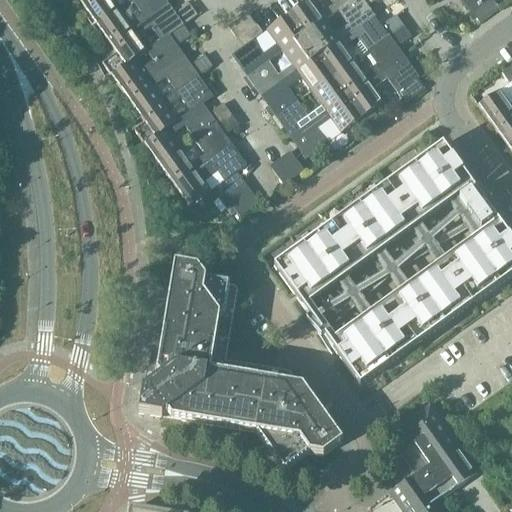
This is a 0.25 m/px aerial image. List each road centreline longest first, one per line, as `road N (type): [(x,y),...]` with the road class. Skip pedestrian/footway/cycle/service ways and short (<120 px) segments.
road 1 (tertiary): [(63,407),(84,321),(80,196),(46,101),(5,46)]
road 2 (tertiary): [(5,46),(38,210),(41,358),(30,392)]
road 3 (residential): [(308,511),(358,477),(360,445),(255,285)]
road 4 (residential): [(213,23),(217,49),(257,131),(262,178),(275,196)]
road 5 (residential): [(259,511),(216,484),(86,463)]
road 6 (residential): [(511,205),(435,101),(447,78)]
